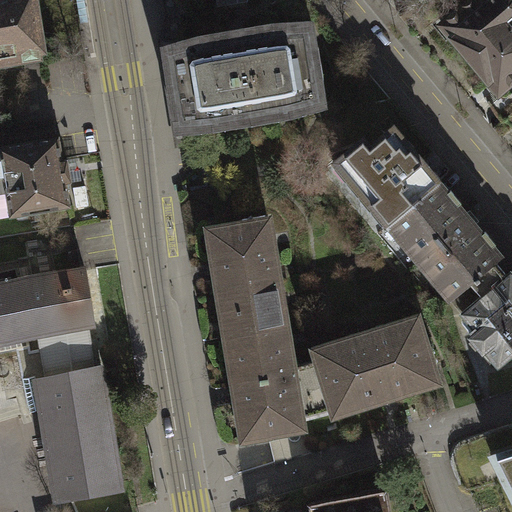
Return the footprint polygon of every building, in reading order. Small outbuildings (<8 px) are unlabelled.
[(39,0),(0,0),(0,74),(46,67),(45,61),(49,60),(39,0)] [(276,0),(178,0),(185,45),(203,41),(274,29),(282,29),(276,0)] [(511,0),(466,0),(439,23),(498,92),(511,80),(511,0)] [(170,49),(183,125),(193,124),(214,124),(290,111),(321,103),(308,27),(282,29),(274,29),(203,41),(185,45),(170,49)] [(363,141),(337,162),(388,223),(437,182),(393,129),(370,149),(363,141)] [(0,217),(69,206),(66,183),(71,182),(67,162),(62,163),(57,138),(45,140),(0,147),(0,217)] [(388,223),(452,297),(456,294),(496,261),(500,257),(492,246),(496,242),(485,229),(480,234),(457,205),(461,201),(451,189),(447,193),(437,182),(388,223)] [(226,333),(283,323),(276,280),(281,279),(278,262),(273,263),(264,213),(240,217),(241,223),(213,228),(217,249),(212,250),(219,291),(225,290),(228,309),(222,310),(226,333)] [(496,261),(456,294),(462,313),(474,326),(468,331),(497,364),(511,350),(511,272),(511,271),(507,275),(496,261)] [(0,338),(10,337),(39,331),(86,323),(92,321),(84,269),(0,284),(0,338)] [(416,317),(315,349),(319,359),(334,407),(335,411),(435,379),(416,317)] [(26,394),(32,397),(41,401),(44,417),(56,497),(89,493),(120,486),(100,366),(92,366),(86,323),(39,331),(42,348),(29,350),(29,345),(16,348),(24,385),(26,394)] [(283,323),(226,333),(230,354),(235,353),(239,372),(233,373),(240,412),(245,411),(249,432),(300,423),(299,415),(334,407),(319,359),(296,365),(289,359),(283,323)] [(10,337),(0,338),(0,511),(19,511),(56,497),(44,417),(41,401),(32,397),(26,394),(24,385),(10,337)] [(511,449),(494,456),(511,491),(511,449)] [(389,511),(386,490),(306,501),(308,511),(389,511)]
